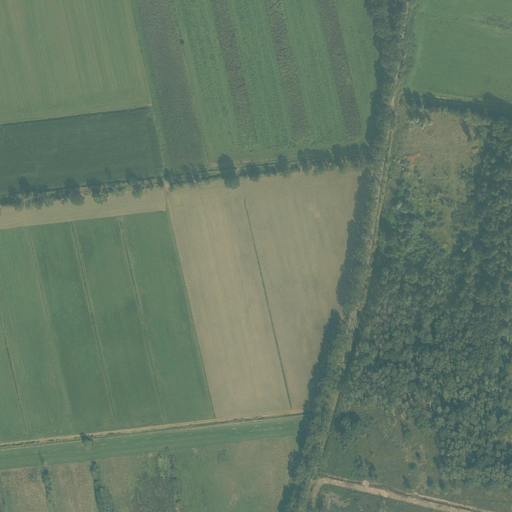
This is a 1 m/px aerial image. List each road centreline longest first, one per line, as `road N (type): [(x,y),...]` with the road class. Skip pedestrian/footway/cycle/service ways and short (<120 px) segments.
road 1 (unclassified): [(297,511),(365,260),(407,0)]
road 2 (track): [(381,158),(0,201)]
